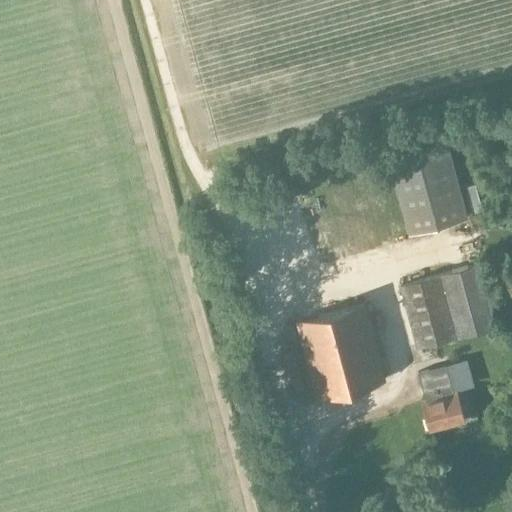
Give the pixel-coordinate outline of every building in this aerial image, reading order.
[(386,155),(406,233),(466,217),(445,140),(386,155)] [(416,347),(495,325),(478,262),(398,284),(416,347)] [(296,320),(317,397),(384,378),(363,302),(296,320)] [(503,329),(487,332),(490,349),(506,347),(503,329)] [(424,398),(420,399),(429,429),(463,420),(455,390),(452,390),(445,364),(417,371),(424,398)]
